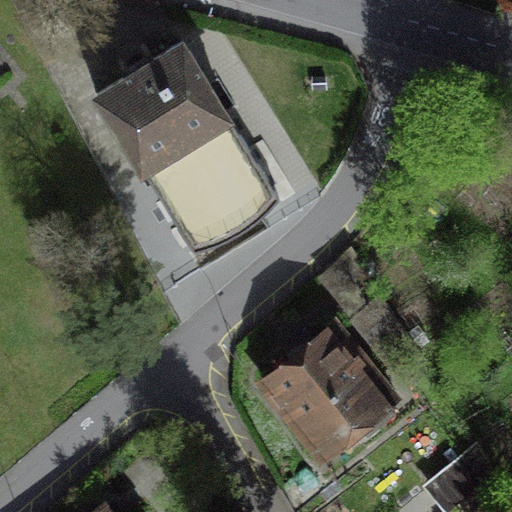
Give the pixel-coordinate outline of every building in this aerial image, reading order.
[(181,38),(95,93),(194,250),(212,243),(230,235),(248,225),(266,210),(279,196),(181,38)] [(404,323),(379,295),(356,316),(380,344),(404,323)] [(399,311),(409,325),(420,317),(410,303),(399,311)] [(326,315),(251,376),(320,459),(394,398),(326,315)] [(421,347),(439,334),(427,317),(409,330),(421,347)] [(508,426),(504,417),(484,425),(487,434),(508,426)] [(416,464),(424,457),(411,440),(402,446),(416,464)] [(497,511),(511,500),(511,489),(473,441),(422,482),(446,511),(461,500),(470,511),(497,511)] [(120,511),(106,493),(81,511),(120,511)]
